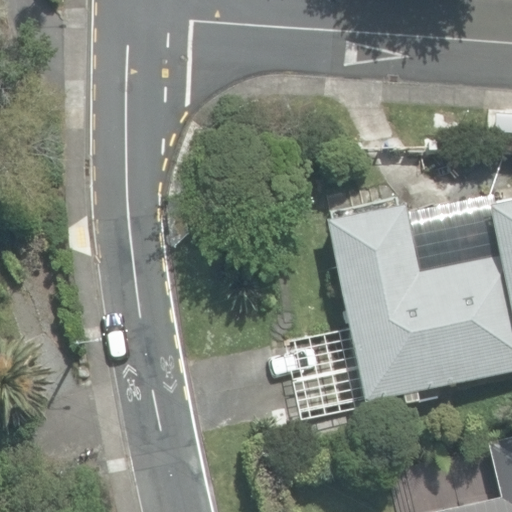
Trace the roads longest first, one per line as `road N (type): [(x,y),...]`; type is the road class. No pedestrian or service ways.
road 1 (tertiary): [(117,0),(137,325),(180,511)]
road 2 (unclassified): [(511,23),(254,0)]
